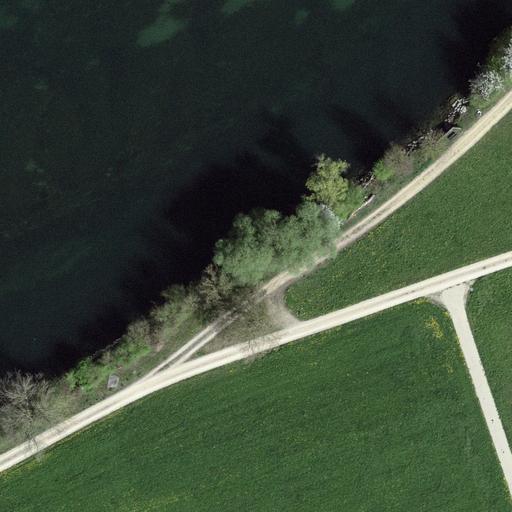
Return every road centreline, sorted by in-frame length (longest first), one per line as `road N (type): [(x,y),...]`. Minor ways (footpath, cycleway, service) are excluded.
road 1 (track): [(511,98),(438,168),(154,380)]
road 2 (track): [(154,380),(511,258)]
road 3 (track): [(446,279),(511,480)]
road 4 (track): [(0,463),(154,380)]
